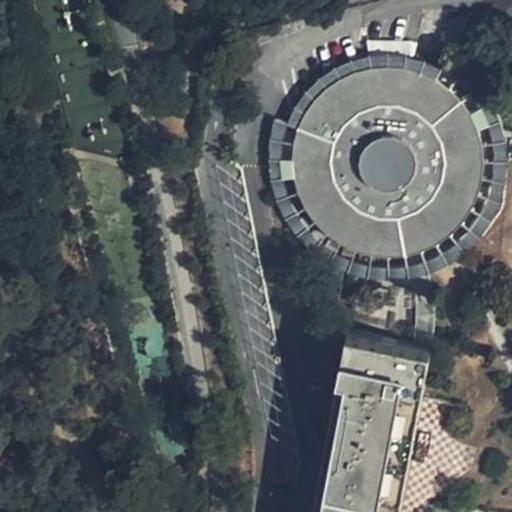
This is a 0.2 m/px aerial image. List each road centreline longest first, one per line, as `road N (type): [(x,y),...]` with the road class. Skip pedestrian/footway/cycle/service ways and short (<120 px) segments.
road 1 (track): [(123,0),(203,348),(219,511)]
road 2 (track): [(102,511),(13,351),(0,312)]
